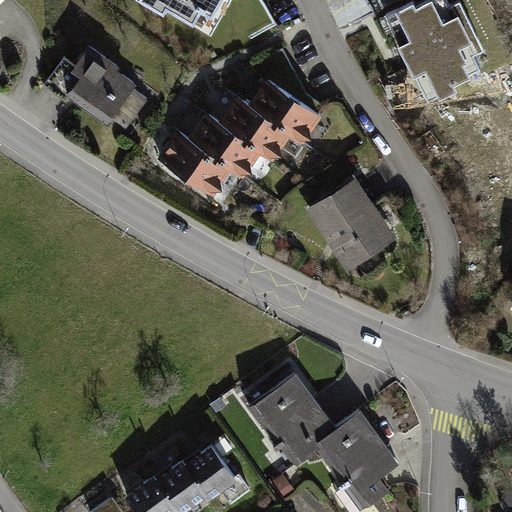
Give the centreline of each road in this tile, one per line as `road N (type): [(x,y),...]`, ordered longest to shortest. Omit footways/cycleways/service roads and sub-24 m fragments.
road 1 (residential): [(419,356),(253,280),(0,128)]
road 2 (residential): [(311,0),(444,231),(442,295),(419,356)]
road 3 (residential): [(447,511),(456,425),(471,379)]
